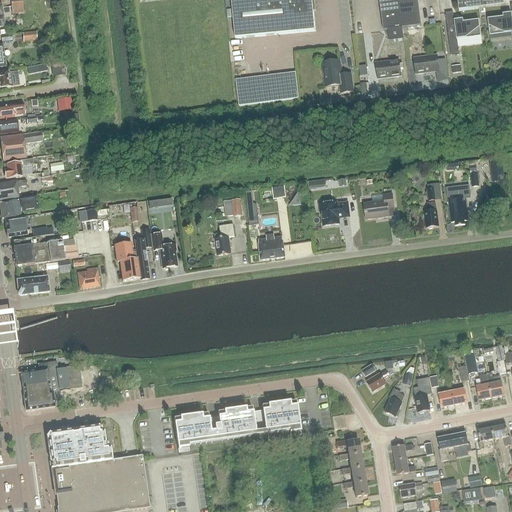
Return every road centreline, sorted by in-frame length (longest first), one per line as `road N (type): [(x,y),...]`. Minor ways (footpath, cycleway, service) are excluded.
road 1 (unclassified): [(0,308),(511,235)]
road 2 (residential): [(378,438),(347,389),(328,379),(15,422)]
road 3 (residential): [(378,438),(511,412)]
